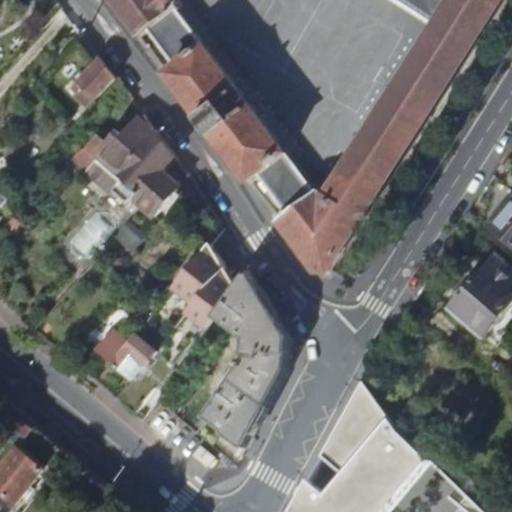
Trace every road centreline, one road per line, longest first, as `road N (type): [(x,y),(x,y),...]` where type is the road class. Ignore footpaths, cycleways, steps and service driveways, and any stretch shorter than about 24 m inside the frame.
road 1 (unclassified): [(343,348),(83,0)]
road 2 (tertiary): [(343,348),(511,95)]
road 3 (tertiary): [(0,348),(200,511)]
road 4 (tertiary): [(259,511),(343,348)]
